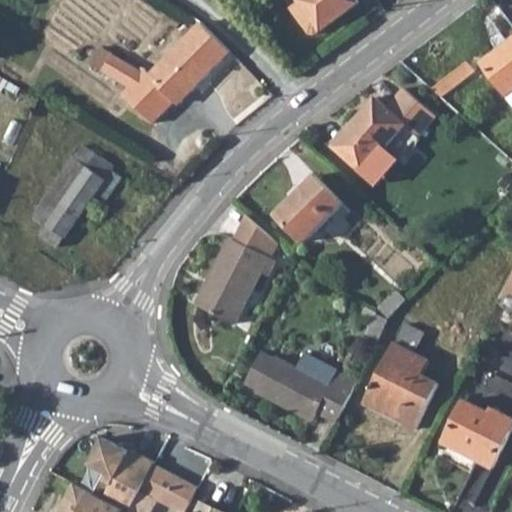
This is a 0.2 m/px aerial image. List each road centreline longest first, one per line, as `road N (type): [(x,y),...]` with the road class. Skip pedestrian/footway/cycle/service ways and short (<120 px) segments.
road 1 (tertiary): [(110,324),(211,192),(274,129),(439,0)]
road 2 (residential): [(379,511),(123,378)]
road 3 (unknown): [(316,96),(193,0)]
road 4 (residential): [(66,394),(0,502)]
